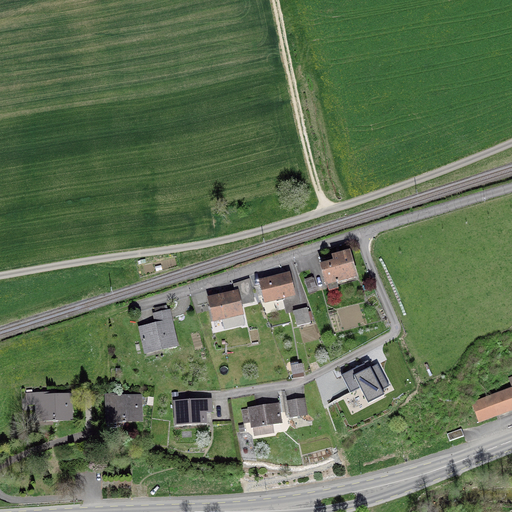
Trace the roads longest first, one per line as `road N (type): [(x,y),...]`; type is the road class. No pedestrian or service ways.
road 1 (unclassified): [(0,276),(271,227),(511,144)]
road 2 (primary): [(163,511),(367,492),(511,440)]
road 3 (residential): [(359,233),(397,329),(298,384),(232,394)]
road 4 (residential): [(138,306),(359,233)]
road 5 (residential): [(359,233),(511,186)]
